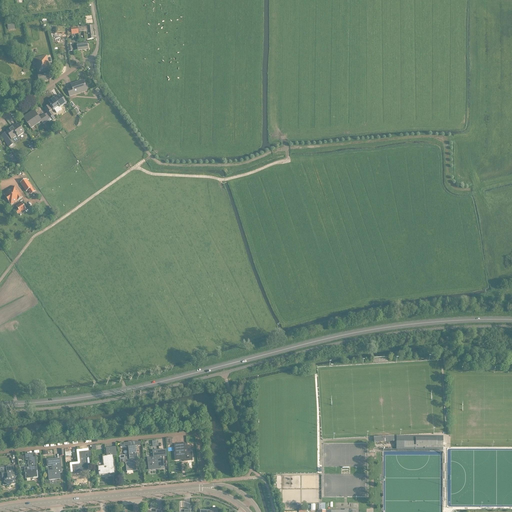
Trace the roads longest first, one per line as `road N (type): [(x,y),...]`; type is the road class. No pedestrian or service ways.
road 1 (secondary): [(0,403),(116,391),(363,331),(511,319)]
road 2 (track): [(275,0),(267,166),(220,179),(135,166),(30,239),(0,279)]
road 3 (track): [(511,180),(453,187),(444,140),(434,137),(271,152)]
